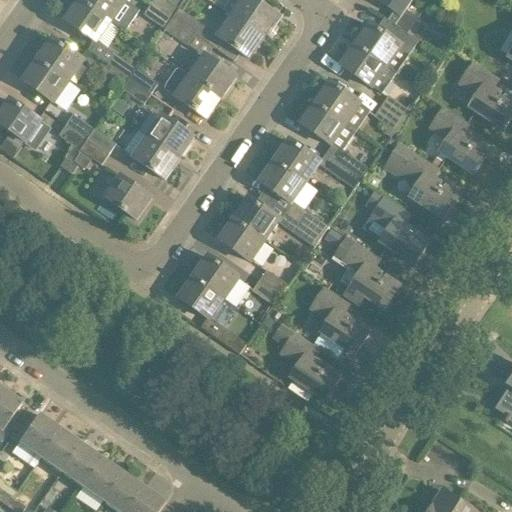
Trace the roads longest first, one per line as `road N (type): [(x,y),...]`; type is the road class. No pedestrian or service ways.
road 1 (residential): [(0,176),(122,262),(150,267),(311,44),(301,0)]
road 2 (residential): [(344,511),(511,263)]
road 3 (residential): [(240,511),(0,342)]
